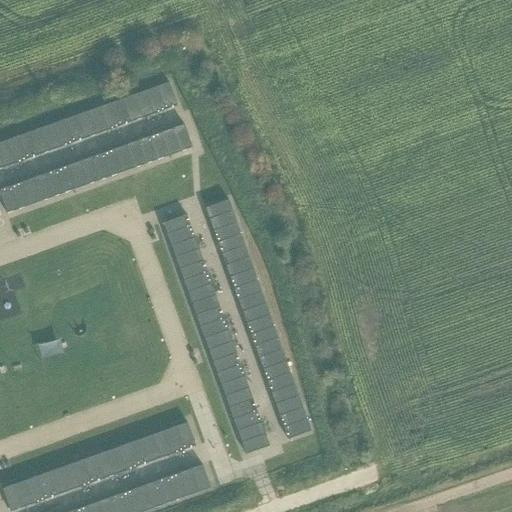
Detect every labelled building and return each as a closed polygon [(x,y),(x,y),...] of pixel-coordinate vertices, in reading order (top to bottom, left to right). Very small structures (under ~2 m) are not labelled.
[(123,100),(132,123),(178,106),(170,83),(123,100)] [(77,116),(85,139),(132,123),(123,100),(94,110),(77,116)] [(31,133),(39,156),(85,139),(77,116),(31,133)] [(184,125),(138,141),(146,165),(193,148),(184,125)] [(0,169),(39,156),(31,133),(0,143),(0,169)] [(100,181),(146,165),(138,141),(92,158),(100,181)] [(54,198),(100,181),(92,158),(46,174),(54,198)] [(0,190),(0,192),(8,214),(54,198),(46,174),(0,190)] [(229,200),(206,208),(222,255),(246,246),(229,200)] [(187,215),(164,224),(180,270),(204,262),(187,215)] [(222,255),(239,301),(262,293),(246,246),(222,255)] [(180,270),(197,316),(220,308),(204,262),(180,270)] [(244,317),(255,347),(279,339),(262,293),(239,301),(244,317)] [(197,316),(213,362),(237,354),(220,308),(197,316)] [(255,347),(272,394),(295,385),(279,339),(255,347)] [(213,362),(230,409),(253,400),(237,354),(213,362)] [(312,432),(295,385),(272,394),(288,440),(312,432)] [(270,447),(253,400),(230,409),(247,455),(270,447)] [(142,440),(150,463),(196,446),(188,423),(142,440)] [(150,463),(142,440),(95,456),(104,479),(150,463)] [(104,479),(95,456),(49,473),(57,496),(84,487),(104,479)] [(203,465),(157,482),(165,505),(211,489),(203,465)] [(12,511),(57,496),(49,473),(3,489),(10,511),(12,511)] [(115,511),(145,511),(165,505),(157,482),(110,498),(115,511)] [(115,511),(110,498),(95,504),(71,511),(115,511)]
